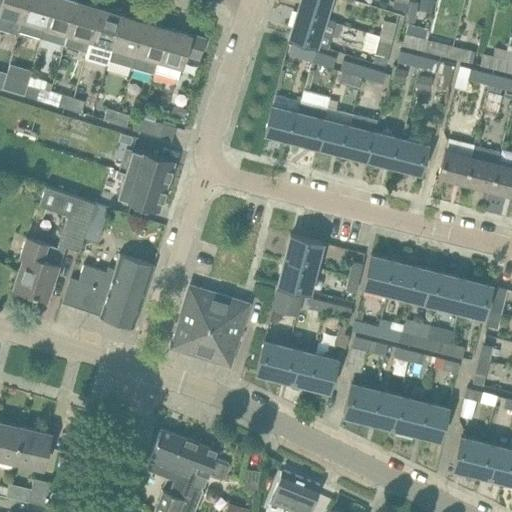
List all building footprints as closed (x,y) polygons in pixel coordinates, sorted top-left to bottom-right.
[(0,0),(0,28),(17,34),(27,0),(0,0)] [(27,0),(18,30),(41,37),(51,0),(27,0)] [(76,0),(51,0),(41,37),(63,44),(76,0)] [(99,7),(76,0),(67,31),(63,44),(86,51),(99,7)] [(343,0),(300,0),(297,10),(323,18),(336,22),(343,0)] [(407,0),(393,0),(392,7),(405,10),(407,0)] [(99,7),(86,51),(84,56),(107,63),(113,44),(122,13),(99,7)] [(323,18),(323,19),(297,11),(289,36),(326,47),(331,34),(337,36),(341,24),(323,18)] [(108,60),(131,66),(144,20),(122,13),(113,44),(108,60)] [(396,22),(383,18),(379,35),(391,39),(396,22)] [(167,27),(144,20),(135,51),(131,66),(153,73),(167,27)] [(405,32),(402,44),(424,50),(427,38),(430,27),(415,23),(413,34),(405,32)] [(204,38),(167,27),(153,73),(154,70),(178,77),(185,53),(199,57),(204,38)] [(453,44),(427,38),(424,50),(450,56),(457,31),(456,31),(453,44)] [(480,37),(457,31),(450,56),(472,62),(475,50),(476,50),(480,37)] [(391,39),(379,35),(372,61),(385,64),(391,39)] [(313,49),(292,42),(288,54),(310,60),(313,49)] [(480,64),(502,69),(507,48),(494,45),(492,54),(482,52),(480,64)] [(502,69),(511,71),(511,49),(507,48),(502,69)] [(335,56),(313,49),(310,60),(332,67),(335,56)] [(397,60),(419,66),(422,55),(400,49),(397,60)] [(443,60),(422,55),(419,66),(440,71),(443,60)] [(361,77),(364,65),(343,58),(339,69),(350,72),(346,83),(358,87),(361,77)] [(436,91),(446,94),(454,63),(443,61),(436,91)] [(460,64),(454,86),(465,89),(466,85),(478,89),(480,82),(488,84),(491,72),(460,64)] [(386,72),(364,65),(361,77),(382,84),(386,72)] [(511,82),(511,77),(491,72),(488,84),(489,84),(484,107),(498,110),(502,94),(500,93),(501,87),(510,89),(511,82)] [(16,79),(12,92),(23,95),(27,83),(16,79)] [(38,86),(27,83),(23,95),(35,98),(38,86)] [(301,90),(299,99),(325,105),(327,96),(301,90)] [(61,93),(57,105),(69,109),(72,96),(61,93)] [(84,100),(72,96),(69,109),(80,112),(84,100)] [(326,106),(300,100),(291,138),(316,144),(326,106)] [(297,111),(271,104),(265,131),(290,138),(297,111)] [(106,106),(103,119),(114,122),(117,110),(106,106)] [(351,112),(326,106),(317,144),(342,151),(351,112)] [(117,110),(114,122),(125,126),(129,113),(117,110)] [(377,119),(352,113),(343,151),(369,158),(375,130),(374,130),(377,119)] [(175,126),(141,116),(137,129),(171,140),(175,126)] [(401,137),(375,130),(369,158),(394,164),(401,137)] [(428,143),(401,137),(395,164),(421,171),(428,143)] [(127,167),(168,180),(176,156),(134,143),(127,167)] [(471,154),(464,182),(490,188),(497,161),(500,150),(499,150),(473,144),(471,154)] [(445,148),(442,156),(438,175),(464,182),(471,154),(445,148)] [(511,164),(497,161),(490,188),(511,193),(511,164)] [(161,204),(168,180),(127,167),(119,191),(161,204)] [(454,181),(426,178),(424,195),(452,198),(454,181)] [(67,213),(58,242),(65,245),(79,249),(94,200),(45,184),(38,204),(67,213)] [(94,200),(84,235),(98,240),(109,205),(94,200)] [(321,241),(290,233),(284,258),(315,266),(321,241)] [(20,253),(24,254),(14,285),(31,290),(31,292),(36,293),(36,292),(46,295),(56,265),(58,266),(65,245),(58,242),(57,245),(26,235),(20,253)] [(154,265),(119,252),(114,267),(99,314),(134,325),(154,265)] [(395,259),(371,253),(363,284),(387,290),(395,259)] [(315,266),(284,258),(278,282),(309,290),(315,266)] [(352,259),(348,273),(359,276),(363,262),(352,259)] [(419,265),(395,259),(387,290),(411,296),(419,265)] [(99,314),(114,267),(108,265),(106,270),(83,263),(77,279),(70,276),(62,300),(99,314)] [(443,271),(419,265),(411,296),(435,303),(443,271)] [(467,277),(443,271),(435,303),(459,309),(467,277)] [(359,276),(348,274),(344,288),(355,290),(359,276)] [(491,284),(467,277),(459,309),(483,315),(491,284)] [(229,364),(248,302),(189,284),(170,345),(229,364)] [(506,288),(496,285),(490,309),(500,312),(506,288)] [(303,295),(277,288),(269,319),(275,321),(281,318),(283,311),(297,315),(303,295)] [(325,300),(310,296),(308,307),(322,311),(325,300)] [(351,306),(325,300),(322,311),(348,317),(351,306)] [(500,312),(490,309),(487,324),(497,327),(500,312)] [(423,321),(406,317),(402,330),(400,341),(424,347),(432,315),(425,313),(423,321)] [(432,315),(424,347),(448,353),(451,342),(437,339),(439,330),(429,328),(432,315)] [(376,335),(378,324),(354,318),(351,329),(376,335)] [(400,341),(402,330),(378,324),(376,335),(400,341)] [(352,345),(384,353),(386,343),(355,334),(352,345)] [(288,345),(264,339),(256,370),(280,376),(288,345)] [(464,346),(451,342),(448,353),(462,357),(464,346)] [(492,345),(481,342),(478,357),(488,360),(492,345)] [(312,351),(288,345),(280,376),(305,382),(312,351)] [(411,349),(396,345),(393,355),(408,359),(411,349)] [(425,353),(411,349),(408,359),(422,363),(425,353)] [(337,357),(312,351),(305,382),(329,388),(337,357)] [(459,361),(435,355),(432,365),(457,372),(459,361)] [(488,360),(478,357),(472,381),(482,384),(488,360)] [(351,381),(348,393),(343,412),(367,419),(375,387),(351,381)] [(478,389),(466,386),(463,399),(475,402),(478,389)] [(399,394),(375,387),(367,419),(391,425),(399,394)] [(423,400),(399,394),(391,425),(415,431),(423,400)] [(511,397),(506,396),(503,406),(511,408),(511,397)] [(448,406),(423,400),(415,431),(440,437),(448,406)] [(0,420),(0,455),(12,459),(20,425),(0,420)] [(50,432),(20,425),(12,459),(42,465),(50,432)] [(177,450),(183,435),(161,426),(149,457),(189,473),(191,467),(190,467),(194,457),(177,450)] [(218,448),(183,435),(177,450),(194,457),(190,467),(191,467),(189,473),(180,496),(184,498),(179,511),(193,511),(197,503),(202,489),(201,485),(196,483),(200,472),(208,475),(208,474),(220,478),(224,477),(228,465),(227,461),(214,456),(218,448)] [(453,466),(477,472),(485,441),(461,435),(453,466)] [(509,447),(485,441),(477,472),(501,478),(509,447)] [(511,447),(509,447),(501,478),(511,480),(511,447)] [(282,470),(275,488),(266,511),(267,511),(288,511),(290,510),(294,511),(307,511),(319,484),(282,470)] [(33,477),(28,500),(43,504),(49,480),(33,477)] [(180,496),(162,489),(152,511),(179,511),(184,498),(180,496)]
